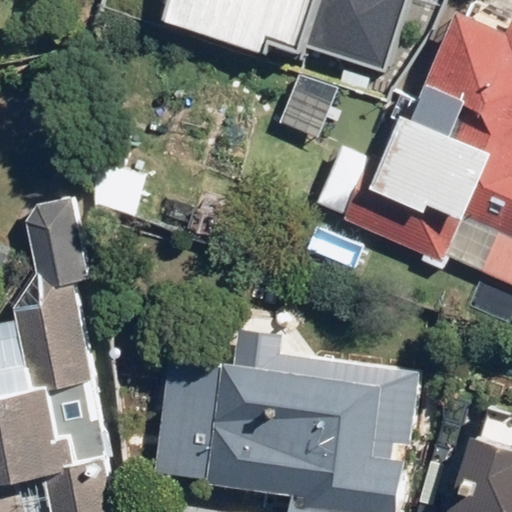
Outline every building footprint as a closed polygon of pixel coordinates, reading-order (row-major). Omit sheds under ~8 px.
[(112,0),(112,3),(187,27),(191,12),(306,49),(309,37),(404,67),(425,0),(112,0)] [(353,139),(323,200),(422,250),(418,259),(450,274),(456,261),(511,289),(511,21),(478,5),(428,105),(410,96),(382,153),(353,139)] [(364,79),(319,57),(287,123),(332,145),(364,79)] [(124,124),(100,204),(145,218),(159,173),(132,165),(143,129),(124,124)] [(0,202),(0,511),(46,511),(42,477),(64,474),(69,511),(140,511),(93,189),(0,202)] [(436,452),(439,358),(182,347),(177,464),(217,466),(216,487),(309,491),(308,511),(403,511),(403,509),(428,510),(430,452),(436,452)] [(511,511),(511,404),(503,402),(471,511),(511,511)]
